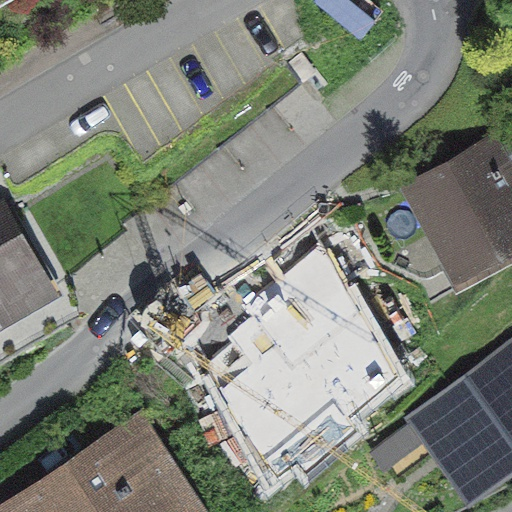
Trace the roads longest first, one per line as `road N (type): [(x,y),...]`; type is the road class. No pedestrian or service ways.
road 1 (residential): [(0,423),(337,161),(425,78),(449,15),(446,0)]
road 2 (residential): [(218,0),(0,129)]
